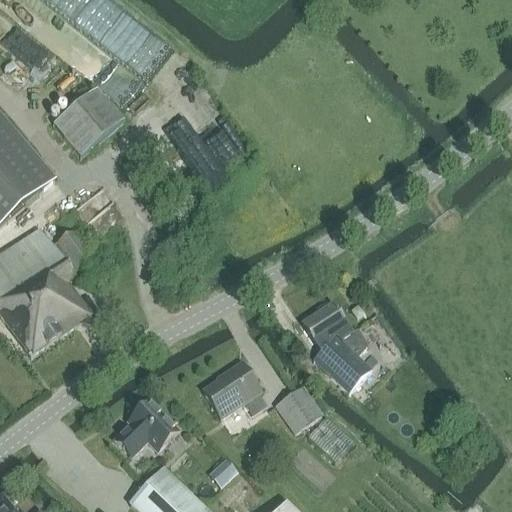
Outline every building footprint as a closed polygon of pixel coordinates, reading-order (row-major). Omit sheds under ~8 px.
[(0,16),(0,39),(8,47),(19,34),(0,16)] [(24,39),(13,50),(30,68),(41,57),(24,39)] [(52,128),(80,161),(123,125),(98,95),(85,105),(83,103),(52,128)] [(0,230),(54,184),(0,120),(0,230)] [(68,288),(75,283),(79,280),(97,267),(74,235),(51,250),(39,233),(0,258),(0,320),(30,362),(77,331),(76,329),(91,319),(68,288)] [(331,308),(329,310),(326,307),(316,314),(317,318),(301,328),(313,346),(320,356),(312,365),(348,398),(370,375),(353,358),(366,350),(356,334),(351,338),(331,308)] [(260,397),(241,368),(222,380),(224,382),(202,397),(220,424),(243,408),(252,420),(266,411),(257,399),(260,397)] [(294,439),(322,419),(303,391),(274,411),(294,439)] [(130,429),(114,445),(131,462),(147,447),(157,457),(178,435),(149,406),(128,427),(130,429)] [(325,421),(308,440),(335,465),(352,446),(325,421)] [(202,511),(163,474),(129,509),(132,511),(202,511)]
